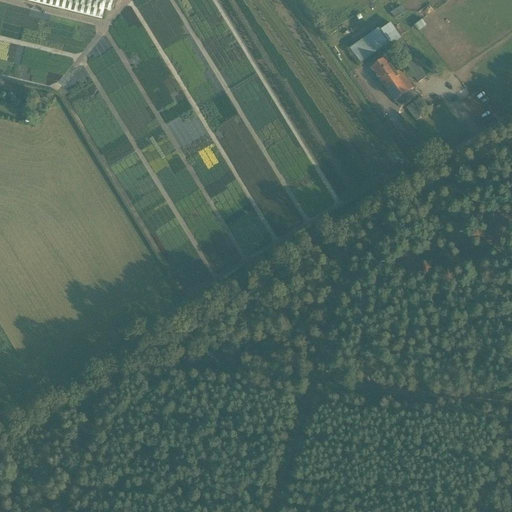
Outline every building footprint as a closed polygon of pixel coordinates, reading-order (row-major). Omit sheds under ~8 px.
[(20,0),(101,19),(103,11),(109,13),(112,0),(20,0)] [(396,55),(407,47),(390,24),(381,31),(379,28),(350,50),(360,65),(388,44),(396,55)] [(386,58),(370,70),(400,110),(416,99),(411,92),(414,90),(400,71),(397,73),(386,58)] [(415,62),(406,69),(418,85),(427,78),(415,62)] [(466,102),(479,122),(498,109),(485,90),(466,102)] [(413,104),(406,109),(416,122),(422,117),(413,104)]
